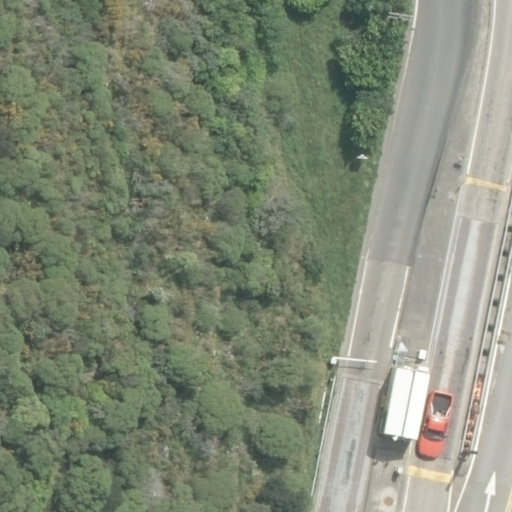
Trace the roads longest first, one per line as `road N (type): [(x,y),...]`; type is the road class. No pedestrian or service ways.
road 1 (unclassified): [(336,511),(430,95),(441,0)]
road 2 (unclassified): [(511,52),(422,511)]
